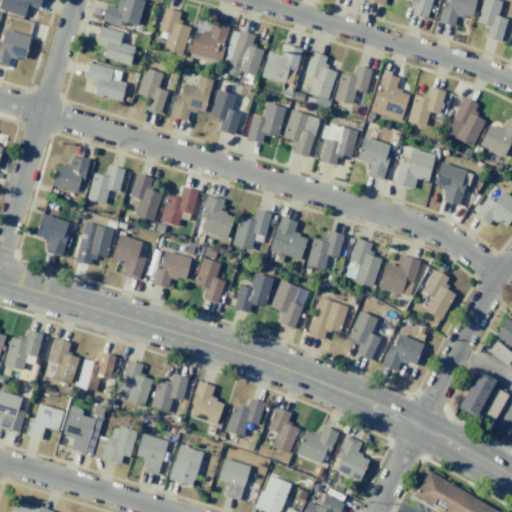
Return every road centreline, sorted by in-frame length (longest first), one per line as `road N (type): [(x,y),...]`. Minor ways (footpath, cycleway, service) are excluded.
road 1 (secondary): [(0,281),(276,365),(417,426),(511,479)]
road 2 (residential): [(0,100),(403,221),(449,242),(498,279)]
road 3 (residential): [(511,261),(465,330),(374,511)]
road 4 (residential): [(511,82),(245,0)]
road 5 (residential): [(76,0),(0,262)]
road 6 (residential): [(0,463),(161,511)]
